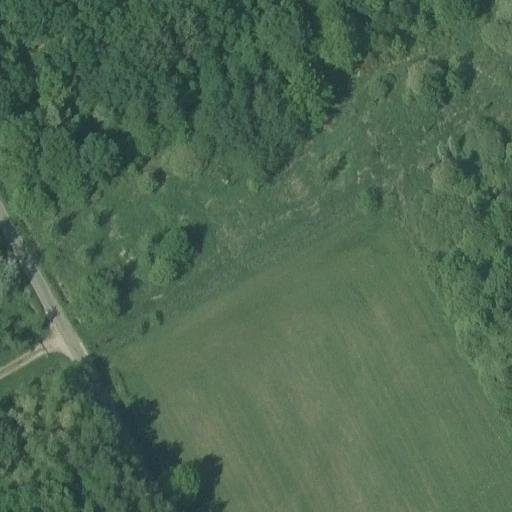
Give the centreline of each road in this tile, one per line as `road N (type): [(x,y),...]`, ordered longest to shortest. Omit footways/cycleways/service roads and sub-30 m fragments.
road 1 (unclassified): [(166,511),(0,209)]
road 2 (unclassified): [(0,125),(229,0)]
